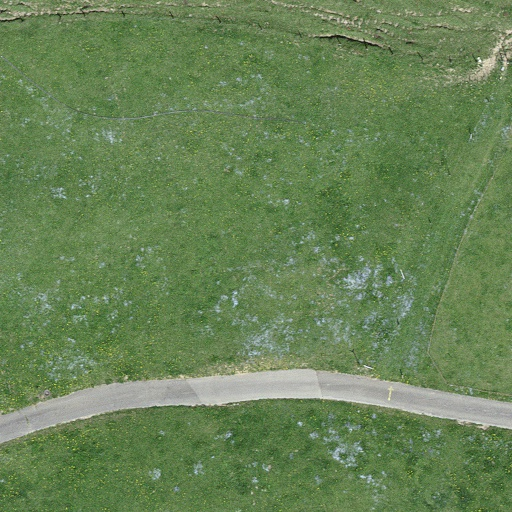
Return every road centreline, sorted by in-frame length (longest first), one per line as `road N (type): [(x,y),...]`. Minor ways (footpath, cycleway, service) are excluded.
road 1 (track): [(0,426),(121,393),(307,384),(388,395)]
road 2 (track): [(388,395),(511,413)]
